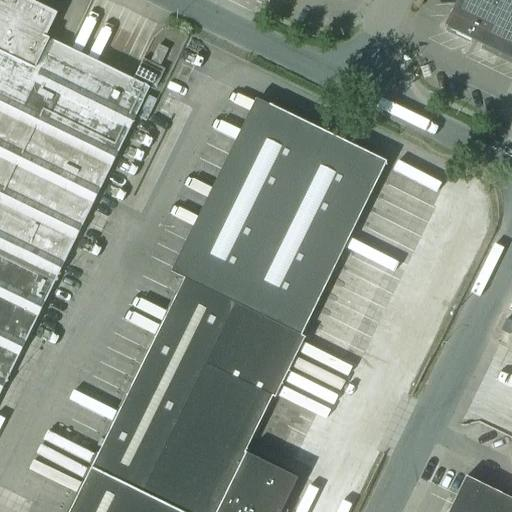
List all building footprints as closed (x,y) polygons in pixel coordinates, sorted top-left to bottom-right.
[(0,0),(0,392),(149,90),(132,81),(68,50),(46,39),(42,37),(54,14),(24,0),(0,0)] [(511,0),(459,0),(445,29),(471,41),(476,31),(507,46),(510,55),(511,54),(511,0)] [(158,70),(167,53),(158,49),(149,65),(158,70)] [(268,107),(70,511),(281,511),(296,481),(245,456),(273,399),(275,400),(304,340),(301,338),(386,165),(268,107)] [(511,511),(511,501),(465,478),(448,511),(511,511)]
